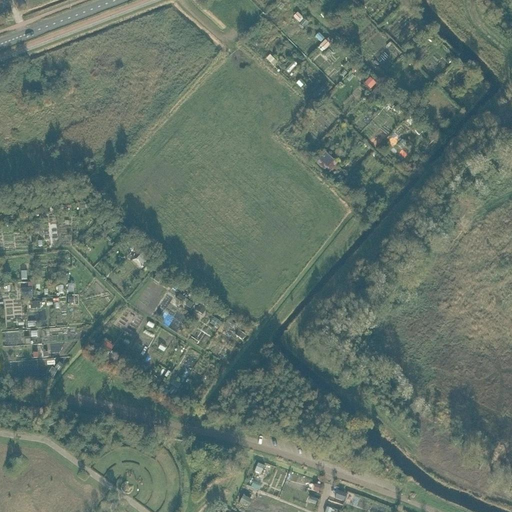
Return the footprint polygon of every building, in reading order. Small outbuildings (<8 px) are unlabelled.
[(300,9),(296,13),(302,19),(306,15),(300,9)] [(322,29),(317,35),(323,40),(327,34),(322,29)] [(328,47),(333,41),(327,36),(322,42),(328,47)] [(298,70),(294,74),(302,82),(306,78),(298,70)] [(378,84),(373,88),(377,94),(383,90),(378,84)] [(412,102),(415,99),(406,91),(403,94),(412,102)] [(54,293),(46,295),(47,302),(56,300),(54,293)] [(31,324),(39,322),(37,316),(29,318),(31,324)] [(230,316),(227,322),(234,326),(237,320),(230,316)] [(102,349),(117,356),(120,350),(104,343),(102,349)] [(170,391),(175,394),(183,383),(177,378),(171,386),(167,383),(163,389),(169,393),(170,391)] [(266,480),(273,462),(264,458),(253,484),(274,492),(278,484),(266,480)] [(243,501),(252,505),(256,495),(262,498),(265,492),(251,485),(243,501)] [(334,490),(333,501),(350,502),(351,491),(334,490)]
